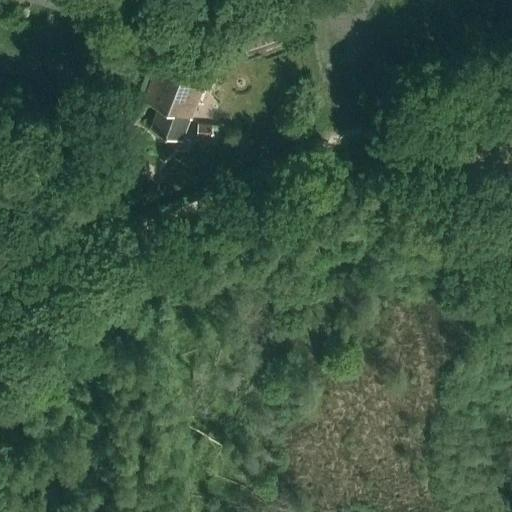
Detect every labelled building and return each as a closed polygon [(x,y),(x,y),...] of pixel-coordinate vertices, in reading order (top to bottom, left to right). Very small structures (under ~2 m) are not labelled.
[(39,0),(78,11),(81,0),(39,0)] [(241,23),(251,57),(289,45),(279,12),(241,23)] [(191,119),(212,65),(164,47),(144,100),(159,106),(151,128),(182,140),(190,119),(191,119)] [(214,123),(197,122),(196,134),(201,134),(213,135),(214,123)] [(212,145),(213,135),(201,134),(200,144),(212,145)]
